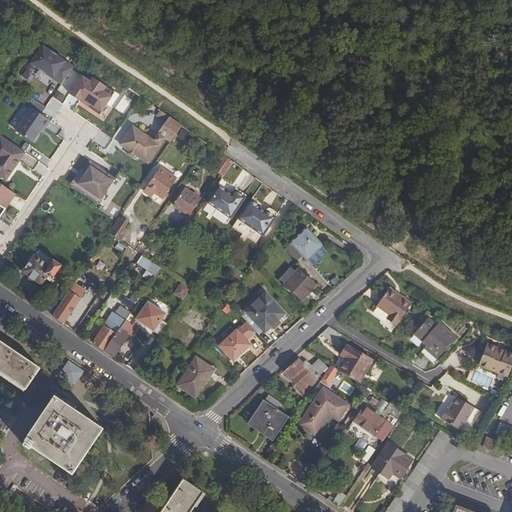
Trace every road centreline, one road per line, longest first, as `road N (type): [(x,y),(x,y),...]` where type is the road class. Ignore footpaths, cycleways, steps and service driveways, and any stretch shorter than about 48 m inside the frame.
road 1 (residential): [(199,429),(391,258)]
road 2 (tertiary): [(0,296),(199,429)]
road 3 (track): [(511,153),(391,258)]
road 4 (tertiary): [(199,429),(318,511)]
